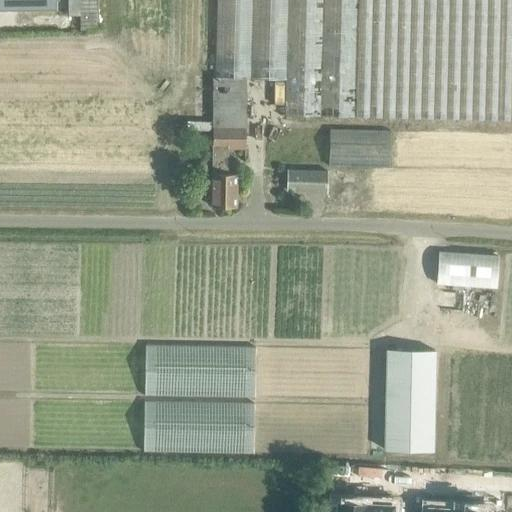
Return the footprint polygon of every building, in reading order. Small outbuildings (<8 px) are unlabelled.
[(0,0),(0,19),(57,18),(56,0),(12,0),(13,1),(0,0)] [(67,0),(67,16),(79,15),(78,0),(67,0)] [(78,0),(79,15),(80,30),(96,29),(95,0),(78,0)] [(509,120),(511,0),(213,0),(213,77),(246,78),(285,79),(283,115),(355,117),(355,116),(509,120)] [(245,127),(246,78),(213,77),(212,127),(245,127)] [(245,148),(245,127),(212,127),(211,206),(235,207),(236,174),(227,173),(227,148),(245,148)] [(329,166),(389,167),(391,131),(330,129),(329,166)] [(327,171),(287,169),(286,190),(326,191),(327,171)] [(496,287),(498,256),(438,252),(436,283),(496,287)] [(257,452),(366,453),(368,346),(258,345),(257,452)] [(432,451),(434,350),(386,349),(384,449),(432,451)] [(363,511),(364,504),(337,502),(336,511),(363,511)]
